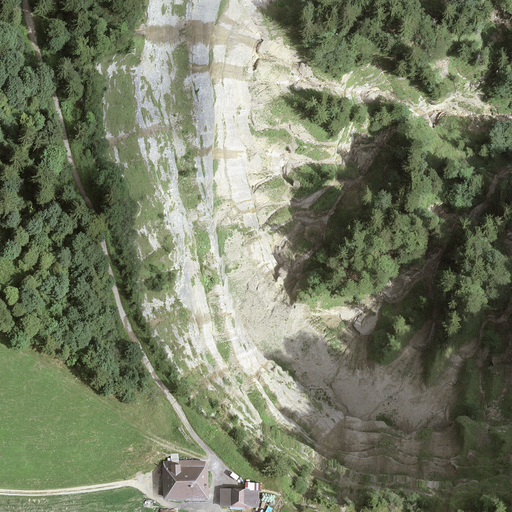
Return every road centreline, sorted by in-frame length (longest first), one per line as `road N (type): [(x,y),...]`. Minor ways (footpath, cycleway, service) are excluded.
road 1 (track): [(24,0),(122,316),(211,459),(214,511)]
road 2 (track): [(211,459),(150,436),(6,344)]
road 3 (track): [(0,492),(133,483),(161,503),(214,511)]
